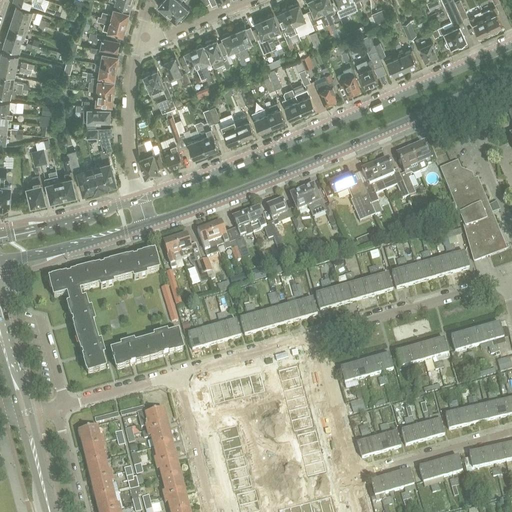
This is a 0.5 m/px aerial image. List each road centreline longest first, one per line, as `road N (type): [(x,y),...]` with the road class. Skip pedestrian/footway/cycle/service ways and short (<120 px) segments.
road 1 (primary): [(511,45),(139,199)]
road 2 (primary): [(147,224),(511,72)]
road 3 (residential): [(317,334),(506,281)]
road 4 (residential): [(358,475),(511,432)]
road 5 (residential): [(139,199),(126,123),(135,43)]
road 6 (primary): [(0,264),(147,224)]
road 7 (residential): [(358,475),(317,334)]
road 8 (residential): [(177,374),(317,334)]
road 9 (primary): [(139,199),(0,235)]
road 10 (residential): [(211,511),(177,374)]
road 11 (residential): [(135,43),(251,0)]
